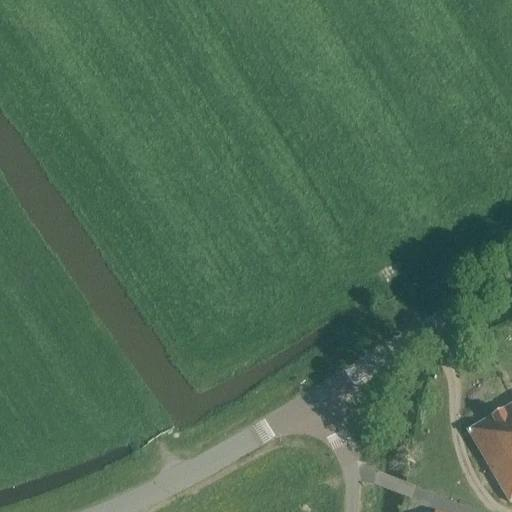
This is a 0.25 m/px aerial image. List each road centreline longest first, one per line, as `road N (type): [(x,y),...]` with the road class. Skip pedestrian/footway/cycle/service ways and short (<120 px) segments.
road 1 (tertiary): [(322,406),(110,511)]
road 2 (tertiary): [(322,406),(511,285)]
